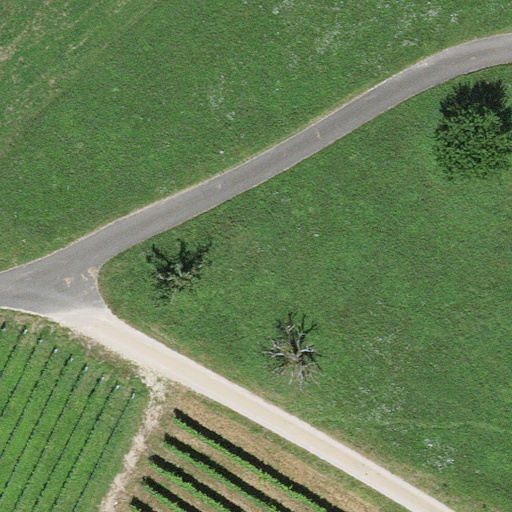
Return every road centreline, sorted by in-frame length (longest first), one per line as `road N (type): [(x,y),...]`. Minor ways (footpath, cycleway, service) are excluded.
road 1 (track): [(0,290),(22,286),(473,50),(511,47)]
road 2 (track): [(22,286),(281,410),(435,511)]
